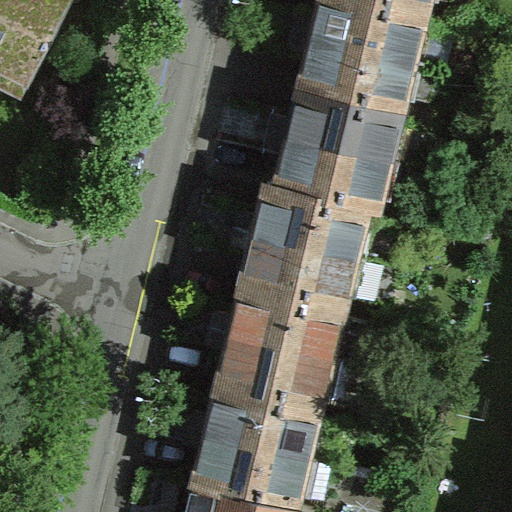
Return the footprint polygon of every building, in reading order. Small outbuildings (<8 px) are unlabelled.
[(0,0),(0,79),(12,85),(55,0),(0,0)] [(424,6),(397,0),(320,0),(315,21),(313,32),(412,56),(424,6)] [(412,56),(313,32),(303,72),(301,82),(400,106),(412,56)] [(289,131),(388,155),(400,106),(301,82),(292,119),(289,131)] [(277,181),(366,203),(376,205),(388,155),(289,131),(280,169),(277,181)] [(255,228),(354,252),(366,203),(277,181),(267,179),(257,218),(255,228)] [(354,252),(255,228),(246,264),(243,278),(342,302),(354,252)] [(231,328),(330,352),(342,302),(243,278),(234,315),(231,328)] [(330,352),(231,328),(222,367),(219,377),(318,401),(330,352)] [(306,451),(318,401),(219,377),(210,414),(207,427),(306,451)] [(195,477),(199,478),(294,501),(297,490),(323,497),(332,457),(306,451),(207,427),(198,465),(195,477)] [(311,511),(313,505),(294,501),(199,478),(197,487),(192,487),(187,509),(186,511),(311,511)]
